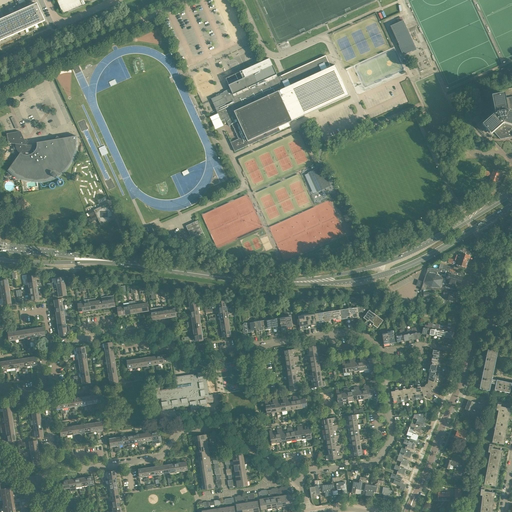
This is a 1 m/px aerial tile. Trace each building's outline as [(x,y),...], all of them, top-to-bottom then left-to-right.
[(64,0),(68,9),(88,0),(64,0)] [(0,18),(0,40),(23,30),(37,24),(43,21),(44,21),(40,12),(36,3),(28,7),(14,13),(10,14),(4,17),(3,18),(1,19),(0,18)] [(389,26),(397,42),(398,45),(399,45),(403,55),(411,52),(411,51),(415,49),(402,21),(402,20),(398,22),(390,26),(389,26)] [(224,92),(210,98),(218,116),(217,116),(217,115),(215,117),(214,116),(213,116),(212,116),(212,118),(212,120),(212,122),(213,123),(213,124),(215,126),(216,127),(218,128),(221,127),(222,125),(222,123),(221,121),(223,120),(225,123),(227,122),(229,126),(232,124),(239,139),(231,143),(235,152),(241,149),(290,126),(289,123),(318,109),(349,95),(335,65),(326,69),(326,68),(330,66),(326,56),(286,73),(284,74),(281,76),(280,73),(277,74),(269,59),(264,61),(261,62),(240,72),(243,79),(229,85),(231,91),(226,94),(225,94),(224,92)] [(483,103),(479,115),(485,122),(482,124),(491,135),(494,132),(500,139),(511,136),(511,96),(505,98),(504,94),(492,96),(492,101),(483,103)] [(21,179),(30,180),(32,180),(32,182),(36,181),(42,180),(43,181),(52,177),(54,178),(59,175),(63,172),(67,168),(70,163),(73,158),(75,153),(76,147),(76,142),(75,136),(76,136),(60,139),(56,136),(54,140),(36,142),(36,143),(36,145),(26,144),(29,141),(28,140),(28,141),(26,141),(24,141),(24,140),(20,131),(6,134),(8,143),(15,144),(15,146),(16,149),(17,152),(19,153),(7,170),(7,171),(9,168),(13,171),(12,173),(21,177),(21,179)] [(322,167),(311,172),(314,180),(312,180),(317,191),(330,186),(327,179),(325,180),(323,176),(325,175),(322,167)] [(499,178),(485,173),(484,175),(490,177),(489,180),(497,182),(498,180),(499,178)] [(108,203),(94,210),(101,225),(115,218),(108,203)] [(94,210),(88,213),(89,217),(88,218),(89,222),(97,219),(94,210)] [(198,221),(186,226),(191,238),(203,232),(198,221)] [(353,221),(348,223),(352,232),(357,229),(353,221)] [(150,226),(140,230),(143,236),(153,232),(151,229),(150,226)] [(458,255),(457,258),(468,262),(468,259),(469,259),(470,256),(469,256),(470,256),(461,253),(460,256),(458,255)] [(468,262),(457,258),(456,260),(456,261),(458,262),(457,265),(457,266),(457,267),(457,268),(463,270),(464,270),(465,269),(465,268),(466,268),(466,267),(467,267),(468,264),(467,264),(468,262)] [(450,271),(451,267),(440,264),(439,269),(435,269),(428,268),(426,274),(423,283),(420,281),(418,287),(422,288),(421,291),(443,290),(445,286),(455,289),(456,289),(458,284),(460,285),(463,278),(456,275),(457,273),(450,271)] [(452,295),(443,292),(442,296),(448,298),(447,301),(455,303),(455,302),(456,301),(456,300),(456,299),(456,296),(452,295)] [(359,307),(349,309),(351,322),(354,322),(353,318),(359,317),(358,312),(362,312),(363,307),(363,306),(359,306),(359,307)] [(363,307),(362,312),(366,315),(363,318),(368,321),(366,325),(368,326),(376,315),(369,310),(364,307),(363,307)] [(351,322),(349,309),(340,310),(342,319),(347,319),(348,323),(351,322)] [(340,310),(332,311),(334,325),(337,324),(336,320),(342,319),(340,310)] [(334,325),(332,311),(323,313),(325,322),(330,321),(331,325),(334,325)] [(323,313),(315,314),(317,327),(320,327),(319,323),(325,322),(323,313)] [(304,314),(298,315),(300,330),(306,329),(304,314)] [(376,315),(368,326),(370,328),(373,325),(378,328),(383,321),(376,315)] [(280,318),(272,319),(274,333),(277,333),(276,328),(281,328),(282,328),(280,318)] [(272,319),(263,321),(265,330),(270,329),(271,333),(274,333),(272,319)] [(263,321),(255,322),(257,336),(260,335),(259,331),(265,330),(263,321)] [(255,322),(247,323),(244,323),(244,324),(243,325),(244,333),(253,332),(254,336),(257,336),(255,322)] [(432,326),(433,324),(428,323),(428,326),(425,325),(424,328),(423,328),(422,334),(426,334),(426,338),(429,338),(430,335),(429,335),(430,329),(431,329),(432,326)] [(430,329),(429,335),(430,335),(434,336),(433,339),(437,339),(437,336),(438,330),(439,331),(439,328),(440,328),(440,326),(440,325),(436,324),(436,325),(433,324),(432,326),(431,329),(430,329)] [(438,330),(437,336),(441,337),(441,340),(444,341),(445,337),(444,337),(445,332),(446,332),(447,329),(447,327),(447,326),(443,325),(443,326),(440,326),(440,328),(439,328),(439,331),(438,330)] [(415,331),(412,331),(412,334),(411,334),(412,340),(416,340),(417,343),(420,342),(419,336),(420,335),(419,327),(415,328),(415,331)] [(445,332),(444,337),(445,337),(448,338),(448,341),(451,342),(452,339),(452,335),(454,335),(455,327),(450,327),(447,327),(447,329),(446,332),(445,332)] [(408,332),(405,332),(404,332),(405,335),(404,335),(405,341),(409,341),(409,344),(413,343),(412,340),(411,334),(412,334),(412,331),(412,328),(407,329),(408,332)] [(404,332),(405,332),(404,329),(400,330),(400,333),(397,333),(397,336),(396,336),(397,342),(401,342),(402,345),(405,344),(405,341),(404,335),(405,335),(404,332)] [(433,350),(432,354),(429,354),(429,357),(432,358),(432,357),(438,358),(438,360),(440,360),(443,361),(444,356),(441,356),(442,353),(439,352),(439,351),(433,350)] [(484,390),(489,391),(491,384),(496,385),(495,390),(510,393),(510,390),(511,390),(511,389),(511,383),(497,380),(492,379),(498,352),(492,350),(491,350),(488,350),(480,389),(483,390),(484,390)] [(432,358),(431,362),(428,361),(427,365),(430,365),(436,366),(436,367),(439,367),(439,368),(442,368),(443,364),(440,363),(440,360),(438,360),(438,358),(432,357),(432,358)] [(430,365),(430,369),(427,369),(426,372),(429,372),(435,373),(435,374),(438,375),(441,376),(441,371),(439,371),(439,368),(439,367),(436,367),(436,366),(430,365)] [(159,387),(151,388),(153,400),(159,399),(161,399),(163,410),(170,409),(173,409),(173,408),(180,407),(180,408),(183,407),(190,406),(191,410),(191,409),(207,407),(208,407),(207,404),(209,403),(214,402),(213,395),(209,395),(205,372),(205,371),(197,372),(198,375),(196,375),(195,375),(195,374),(176,377),(177,385),(178,385),(178,388),(168,390),(168,389),(160,390),(159,387)] [(429,372),(429,376),(425,376),(425,379),(428,380),(434,381),(434,382),(438,382),(437,383),(440,383),(440,378),(438,378),(438,375),(435,374),(435,373),(429,372)] [(426,384),(426,385),(433,392),(435,390),(435,391),(438,389),(439,386),(437,385),(437,383),(438,382),(434,382),(434,381),(428,380),(427,384),(426,384)] [(418,388),(414,388),(413,388),(414,394),(415,394),(416,398),(419,397),(419,399),(424,399),(423,397),(423,393),(421,393),(421,387),(420,384),(417,384),(418,388)] [(410,389),(406,389),(407,396),(408,395),(409,399),(412,399),(412,401),(416,400),(416,398),(415,394),(414,394),(413,388),(414,388),(413,385),(410,386),(410,389)] [(425,387),(421,387),(421,393),(423,393),(423,397),(426,396),(427,398),(430,398),(432,395),(431,394),(433,392),(426,385),(425,386),(425,387)] [(403,390),(399,391),(400,397),(401,396),(401,400),(404,400),(405,402),(409,401),(409,399),(408,395),(407,396),(406,389),(406,386),(402,387),(403,390)] [(395,388),(395,391),(391,392),(392,398),(393,398),(394,401),(397,401),(397,403),(402,402),(401,400),(401,396),(400,397),(399,391),(398,387),(395,388)] [(487,408),(474,403),(469,401),(465,409),(471,411),(472,408),(478,410),(481,411),(485,413),(487,408)] [(496,410),(498,410),(500,411),(493,442),(492,442),(504,445),(504,443),(505,436),(505,437),(506,434),(505,434),(507,427),(507,428),(508,425),(507,425),(508,418),(509,418),(509,416),(510,412),(511,409),(502,407),(502,404),(501,403),(498,402),(496,410)] [(429,426),(423,424),(425,419),(423,418),(424,415),(423,413),(414,414),(413,418),(417,420),(415,424),(415,425),(422,427),(427,429),(429,426)] [(415,425),(415,424),(411,423),(411,424),(409,423),(408,426),(410,426),(408,431),(412,433),(419,436),(424,438),(425,435),(420,432),(422,427),(415,425)] [(478,436),(480,431),(471,428),(469,433),(478,436)] [(462,430),(461,432),(457,431),(455,438),(466,442),(467,438),(465,437),(466,434),(467,434),(468,432),(462,430)] [(412,433),(408,431),(406,435),(411,437),(409,441),(416,444),(421,446),(422,443),(417,441),(419,436),(412,433)] [(409,441),(405,440),(403,443),(408,445),(406,450),(412,452),(412,453),(418,455),(419,451),(414,449),(416,444),(409,441)] [(492,453),(491,457),(486,484),(484,484),(496,486),(496,485),(497,478),(498,477),(498,476),(497,476),(499,469),(500,467),(499,467),(500,460),(501,460),(501,458),(502,452),(502,453),(503,450),(493,449),(494,446),(493,445),(490,444),(488,452),(492,453)] [(406,450),(402,448),(400,452),(404,453),(403,458),(409,461),(415,463),(416,460),(410,458),(412,453),(412,452),(406,450)] [(403,458),(399,456),(398,456),(397,460),(401,462),(399,466),(399,467),(406,469),(411,471),(413,468),(407,466),(409,461),(403,458)] [(446,463),(445,468),(449,469),(449,468),(450,468),(450,466),(450,465),(452,465),(460,468),(462,461),(455,459),(454,460),(452,459),(451,461),(447,459),(446,462),(446,463)] [(399,467),(399,466),(395,465),(394,469),(398,470),(396,475),(403,478),(408,480),(409,477),(404,474),(406,469),(399,467)] [(396,475),(392,473),(391,477),(395,479),(393,484),(400,486),(405,488),(406,485),(401,483),(403,478),(396,475)] [(345,482),(340,483),(339,477),(336,478),(337,490),(342,490),(343,494),(347,493),(345,482)] [(360,477),(359,483),(353,482),(351,493),(355,494),(356,489),(361,490),(364,477),(360,477)] [(364,477),(361,490),(366,491),(365,496),(369,496),(371,485),(366,484),(367,478),(364,477)] [(332,478),(333,484),(328,485),(329,496),(333,496),(332,491),(337,490),(336,478),(332,478)] [(0,492),(1,497),(2,497),(3,505),(2,505),(2,511),(12,511),(15,511),(14,507),(20,506),(19,503),(14,504),(12,495),(18,494),(18,491),(12,492),(11,487),(2,489),(1,479),(0,479),(0,492)] [(315,481),(315,486),(310,487),(311,499),(315,498),(315,494),(320,493),(318,480),(315,481)] [(321,480),(318,480),(320,493),(325,492),(325,497),(329,496),(328,485),(322,486),(321,480)] [(371,485),(369,496),(373,497),(374,492),(379,493),(381,480),(378,480),(377,486),(371,485)] [(384,481),(381,480),(379,493),(384,494),(383,499),(387,499),(393,492),(392,491),(389,490),(389,488),(383,487),(384,481)] [(484,496),(483,500),(481,511),(491,511),(492,511),(493,509),(492,509),(493,502),(493,503),(494,500),(493,500),(494,495),(495,493),(485,491),(485,489),(485,488),(481,487),(480,495),(484,496)] [(450,492),(438,492),(438,500),(450,500),(450,492)]
